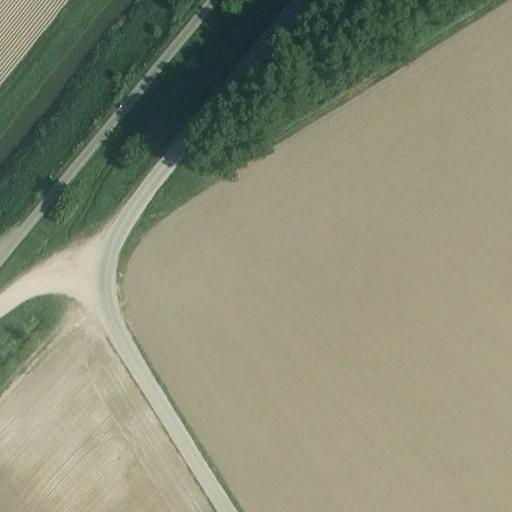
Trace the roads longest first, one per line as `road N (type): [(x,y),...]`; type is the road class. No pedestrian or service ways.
road 1 (unclassified): [(231,511),(123,343),(107,310),(104,272),(129,209),(301,0)]
road 2 (unclassified): [(0,262),(213,0)]
